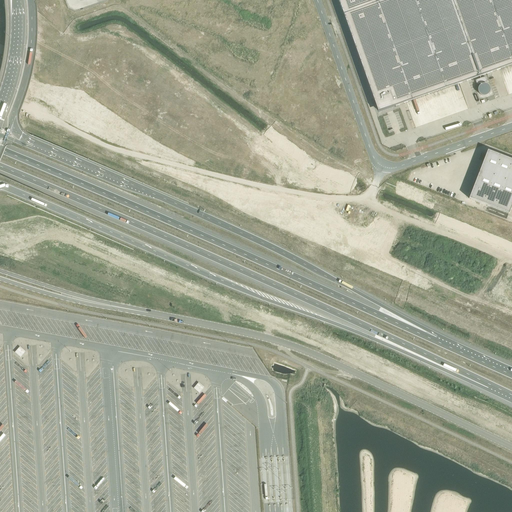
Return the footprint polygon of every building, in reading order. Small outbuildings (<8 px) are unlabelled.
[(374,101),(375,101),(378,111),(394,105),(395,106),(511,64),(511,0),(338,0),(344,15),(374,101)] [(493,95),(488,82),(477,86),(481,96),(485,94),(486,97),(493,95)] [(511,159),(487,150),(469,198),(487,205),(508,214),(510,208),(511,204),(511,159)] [(18,352),(22,355),(26,352),(20,347),(16,350),(18,352)] [(204,387),(198,382),(195,386),(197,388),(201,391),(204,387)]
